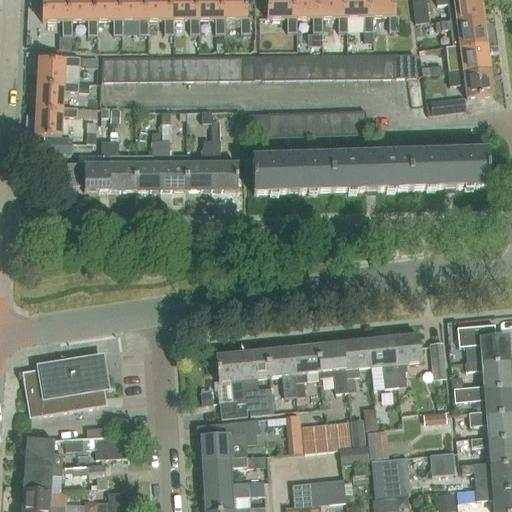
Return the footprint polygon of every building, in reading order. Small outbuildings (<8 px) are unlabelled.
[(70,38),(70,25),(67,25),(66,0),(41,0),(41,25),(62,24),(62,38),(69,38),(70,38)] [(96,38),(96,24),(93,24),(92,0),(66,0),(67,25),(70,25),(87,25),(87,38),(96,38)] [(121,37),(121,24),(118,24),(118,0),(92,0),(93,24),(96,24),(112,24),(112,37),(121,37)] [(147,37),(147,23),(144,23),(143,0),(118,0),(118,24),(121,24),(138,24),(139,37),(147,37)] [(173,37),(173,23),(169,23),(169,0),(143,0),(144,23),(147,23),(165,23),(165,37),(173,37)] [(198,36),(198,23),(195,23),(194,0),(169,0),(169,23),(173,23),(189,23),(189,36),(198,36)] [(223,35),(223,22),(221,22),(220,0),(194,0),(195,23),(198,23),(214,22),(214,36),(223,35)] [(246,22),(246,0),(220,0),(221,22),(223,22),(241,22),(241,35),(250,35),(249,22),(246,22)] [(296,36),(296,22),(292,22),(291,0),(265,0),(266,22),(287,22),(287,36),(296,36)] [(321,36),(321,22),(317,22),(317,0),(291,0),(292,22),(296,22),(312,22),(312,36),(321,36)] [(347,35),(347,21),(343,21),(342,0),(317,0),(317,22),(321,22),(338,22),(338,35),(347,35)] [(373,35),(373,21),(369,21),(368,0),(342,0),(343,21),(347,21),(364,21),(364,35),(373,35)] [(395,20),(394,0),(368,0),(369,21),(373,21),(389,21),(389,34),(398,34),(398,20),(395,20)] [(459,0),(434,0),(436,9),(447,8),(449,24),(482,20),(479,0),(459,0)] [(426,2),(412,4),(415,28),(429,26),(426,2)] [(449,24),(440,25),(441,34),(450,32),(452,48),(458,47),(459,52),(486,48),(482,20),(449,24)] [(62,38),(59,38),(59,52),(69,52),(69,38),(62,38)] [(307,39),(307,51),(319,51),(319,39),(307,39)] [(223,41),(215,41),(215,52),(223,52),(223,41)] [(321,53),(321,58),(338,58),(338,53),(338,43),(321,44),(321,53)] [(452,48),(444,49),(445,58),(460,57),(462,72),(462,77),(489,74),(486,48),(459,52),(458,47),(452,48)] [(336,83),(348,83),(348,58),(336,59),(336,83)] [(360,83),(359,58),(348,58),(348,83),(360,83)] [(360,83),(371,83),(371,58),(359,58),(360,83)] [(383,83),(383,58),(371,58),(371,83),(383,83)] [(383,83),(395,82),(394,59),(394,58),(383,58),(383,83)] [(394,59),(395,82),(407,82),(404,58),(394,59)] [(414,58),(404,58),(407,82),(417,82),(414,58)] [(266,84),(278,84),(277,59),(266,60),(266,84)] [(289,84),(289,59),(277,59),(278,84),(289,84)] [(289,84),(301,84),(301,59),(289,59),(289,84)] [(313,83),(312,59),(301,59),(301,84),(313,83)] [(313,83),(324,83),(324,59),(312,59),(313,83)] [(336,83),(336,59),(324,59),(324,83),(336,83)] [(97,61),(64,60),(64,63),(38,62),(36,88),(77,90),(78,86),(63,85),(63,69),(96,70),(97,61)] [(219,60),(207,61),(207,85),(219,85),(219,60)] [(219,85),(231,84),(231,60),(219,60),(219,85)] [(242,60),(231,60),(231,84),(243,84),(242,60)] [(243,84),(254,84),(253,60),(242,60),(243,84)] [(266,84),(266,60),(253,60),(254,84),(266,84)] [(126,86),(137,85),(137,61),(125,62),(126,86)] [(149,61),(137,61),(137,85),(149,85),(149,61)] [(149,85),(161,85),(160,61),(149,61),(149,85)] [(172,61),(160,61),(161,85),(172,85),(172,61)] [(172,85),(184,85),(184,61),(172,61),(172,85)] [(196,61),(184,61),(184,85),(196,85),(196,61)] [(196,85),(207,85),(207,61),(196,61),(196,85)] [(102,86),(114,86),(114,62),(102,62),(102,86)] [(125,62),(114,62),(114,86),(126,86),(125,62)] [(434,77),(433,70),(421,72),(422,79),(434,77)] [(462,72),(447,74),(449,84),(450,90),(464,88),(466,103),(492,99),(489,74),(462,77),(462,72)] [(79,87),(78,96),(88,96),(88,88),(79,87)] [(76,116),(76,113),(61,112),(62,95),(77,96),(77,90),(36,88),(35,114),(76,116)] [(463,102),(429,106),(431,119),(465,116),(463,102)] [(35,114),(34,139),(43,140),(42,154),(70,155),(70,147),(85,148),(85,147),(94,147),(95,126),(85,126),(84,136),(71,135),(71,142),(60,141),(61,121),(76,121),(76,116),(35,114)] [(110,114),(110,127),(120,127),(120,114),(110,114)] [(338,127),(364,126),(364,114),(338,115),(338,127)] [(327,115),(316,116),(317,140),(328,140),(327,115)] [(338,115),(327,115),(328,140),(339,139),(338,127),(338,115)] [(201,116),(201,127),(210,127),(210,125),(211,125),(211,116),(201,116)] [(293,116),(282,117),(283,141),(294,141),(293,116)] [(305,116),(293,116),(294,141),(305,141),(305,116)] [(316,116),(305,116),(305,141),(317,140),(316,116)] [(161,117),(161,128),(170,128),(169,117),(161,117)] [(271,117),(260,118),(261,142),(272,142),(271,117)] [(282,117),(271,117),(272,142),(283,141),(282,117)] [(249,118),(249,142),(261,142),(260,118),(249,118)] [(237,194),(237,167),(216,167),(216,159),(219,159),(219,125),(211,125),(210,125),(210,127),(210,145),(210,194),(237,194)] [(338,127),(339,139),(365,139),(364,126),(338,127)] [(145,159),(133,159),(133,195),(159,195),(158,136),(151,136),(152,154),(145,154),(145,159)] [(159,195),(185,195),(184,167),(182,167),(182,159),(168,159),(168,136),(158,136),(159,195)] [(108,195),(108,145),(101,145),(101,160),(105,160),(105,168),(83,168),(83,167),(66,167),(66,190),(68,190),(68,189),(83,189),(83,195),(108,195)] [(108,195),(133,195),(133,159),(119,159),(119,145),(117,145),(110,145),(108,145),(108,195)] [(185,195),(210,194),(210,145),(202,145),(202,159),(206,159),(206,167),(184,167),(185,195)] [(487,155),(409,157),(410,193),(489,191),(487,155)] [(409,157),(330,160),(331,196),(410,193),(409,157)] [(253,198),(331,196),(330,160),(252,162),(253,198)] [(496,328),(460,331),(462,351),(480,349),(481,365),(481,368),(509,366),(507,339),(497,340),(496,328)] [(392,342),(397,392),(406,391),(405,375),(409,375),(408,367),(421,365),(418,339),(392,342)] [(396,392),(397,392),(392,342),(366,344),(369,371),(372,395),(396,392)] [(341,347),(346,396),(356,395),(354,381),(359,380),(358,372),(369,371),(366,344),(341,347)] [(445,383),(441,346),(428,347),(431,384),(445,383)] [(339,397),(346,396),(341,347),(316,349),(319,381),(330,380),(332,398),(339,397)] [(291,352),(296,401),(306,400),(304,385),(301,385),(300,377),(315,376),(316,382),(319,381),(316,349),(291,352)] [(297,410),(296,401),(291,352),(265,355),(268,381),(290,379),(291,386),(287,387),(289,411),(297,410)] [(257,382),(268,381),(265,355),(240,357),(245,407),(246,407),(246,413),(260,412),(257,382)] [(245,407),(240,357),(215,360),(217,386),(230,385),(231,398),(215,399),(216,408),(220,407),(221,423),(247,420),(246,413),(246,407),(245,407)] [(39,371),(39,372),(39,373),(21,376),(29,422),(106,410),(103,392),(106,391),(101,361),(80,364),(81,362),(59,360),(59,363),(59,368),(39,371)] [(481,368),(481,365),(464,367),(464,376),(482,374),(483,390),(484,393),(511,391),(509,366),(481,368)] [(486,418),(511,415),(511,404),(511,391),(484,393),(483,390),(456,393),(457,407),(485,405),(486,415),(486,418)] [(377,434),(375,414),(363,416),(365,436),(377,434)] [(511,440),(511,415),(486,418),(486,415),(467,416),(469,431),(486,430),(487,440),(487,443),(511,440)] [(447,427),(446,417),(423,419),(424,429),(447,427)] [(292,431),(299,430),(298,420),(286,421),(286,427),(292,431)] [(362,424),(350,425),(352,448),(364,447),(362,424)] [(250,425),(219,428),(219,439),(227,439),(227,437),(244,436),(250,436),(250,425)] [(351,452),(348,425),(337,427),(339,453),(351,452)] [(339,453),(337,427),(325,428),(328,454),(339,453)] [(328,454),(325,428),(313,429),(316,456),(328,454)] [(316,456),(313,429),(301,430),(304,457),(316,456)] [(389,461),(386,435),(367,437),(369,463),(389,461)] [(229,463),(245,462),(245,449),(244,436),(227,437),(227,439),(219,439),(200,441),(202,467),(229,465),(229,463)] [(117,462),(129,462),(128,439),(116,440),(117,462)] [(116,440),(111,440),(104,441),(105,463),(117,462),(116,440)] [(490,468),(511,466),(511,440),(487,443),(487,440),(470,442),(470,451),(488,450),(489,466),(490,468)] [(105,463),(104,441),(94,441),(95,464),(105,463)] [(53,458),(53,446),(25,442),(23,470),(62,473),(63,458),(53,458)] [(368,467),(367,453),(340,455),(341,468),(368,467)] [(436,460),(438,477),(454,475),(452,458),(436,460)] [(202,467),(203,493),(230,492),(230,489),(229,472),(261,470),(261,461),(245,462),(229,463),(229,465),(202,467)] [(511,466),(490,468),(489,466),(472,467),(473,477),(491,475),(492,491),(491,494),(511,492),(511,466)] [(86,470),(87,479),(87,480),(104,478),(103,468),(86,470)] [(364,469),(353,470),(354,479),(365,478),(364,469)] [(23,470),(22,495),(50,497),(51,479),(61,480),(62,473),(23,470)] [(87,479),(86,470),(63,472),(64,481),(87,479)] [(96,480),(96,493),(106,493),(106,480),(96,480)] [(346,507),(343,484),(330,485),(333,508),(346,507)] [(333,508),(330,485),(317,486),(319,509),(333,508)] [(319,509),(317,486),(304,488),(306,511),(317,510),(319,509)] [(203,493),(204,511),(231,511),(231,501),(248,501),(248,496),(263,496),(262,487),(230,489),(230,492),(203,493)] [(306,511),(304,488),(291,489),(293,511),(295,511),(298,511),(306,511)] [(373,504),(391,502),(390,488),(372,490),(373,504)] [(511,511),(511,492),(491,494),(492,491),(474,493),(475,501),(493,500),(493,511),(511,511)] [(22,495),(20,511),(64,511),(65,511),(49,511),(50,497),(22,495)] [(119,496),(120,511),(132,511),(131,495),(119,496)] [(108,506),(108,511),(120,511),(119,496),(107,497),(108,506)] [(373,511),(397,511),(396,502),(373,504),(373,511)]
